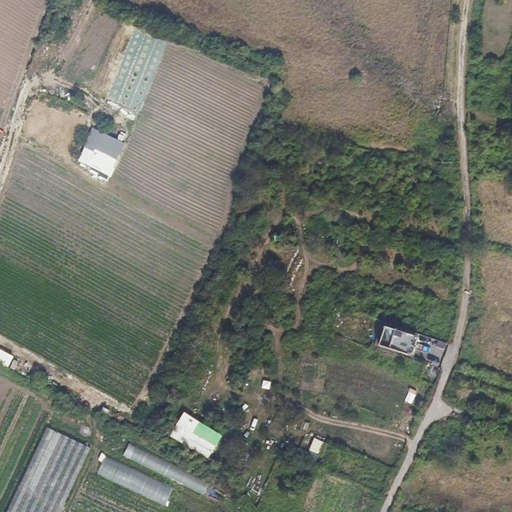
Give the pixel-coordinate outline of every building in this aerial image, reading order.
[(91,167),(100,141),(87,136),(77,162),(91,167)] [(381,327),(375,347),(411,358),(417,337),(381,327)] [(0,365),(7,369),(13,357),(0,350),(0,365)] [(181,413),(169,435),(208,457),(221,436),(181,413)] [(307,451),(318,455),(324,443),(313,438),(307,451)] [(122,458),(205,493),(210,480),(127,445),(122,458)] [(96,476),(166,503),(173,485),(103,458),(96,476)]
